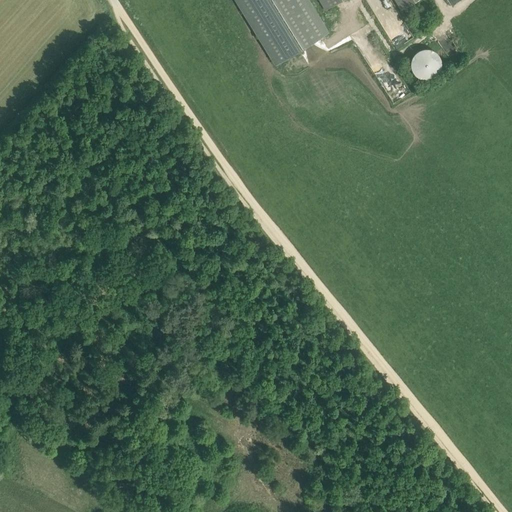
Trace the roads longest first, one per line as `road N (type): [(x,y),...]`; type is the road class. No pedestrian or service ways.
road 1 (track): [(504,511),(255,204),(118,8)]
road 2 (track): [(0,142),(114,26),(118,8)]
